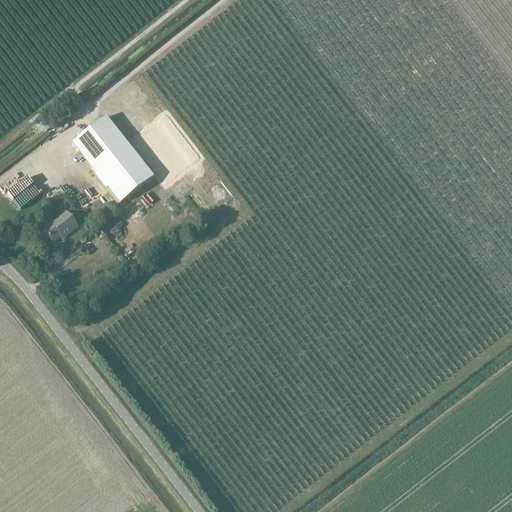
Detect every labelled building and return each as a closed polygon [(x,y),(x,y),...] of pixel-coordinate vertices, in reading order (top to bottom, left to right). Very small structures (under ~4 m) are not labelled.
[(164,106),(124,136),(164,192),(204,161),(164,106)] [(74,144),(119,205),(154,180),(109,118),(74,144)] [(36,124),(43,134),(47,132),(41,121),(36,124)] [(95,221),(110,209),(106,203),(102,206),(97,201),(92,205),(96,211),(90,215),(95,221)] [(72,208),(67,211),(71,216),(75,212),(72,208)] [(43,231),(52,243),(59,237),(61,239),(76,228),(65,214),(43,231)]
